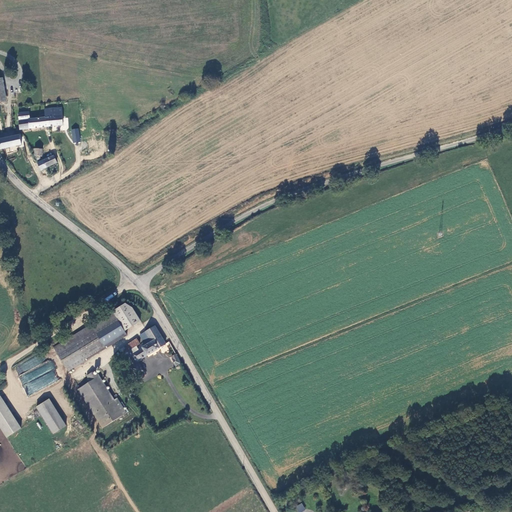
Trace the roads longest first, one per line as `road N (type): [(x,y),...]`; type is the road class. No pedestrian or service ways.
road 1 (unclassified): [(137,281),(257,209),(511,125)]
road 2 (tertiary): [(274,511),(137,281)]
road 3 (tertiary): [(137,281),(0,159)]
road 4 (track): [(137,281),(0,369)]
